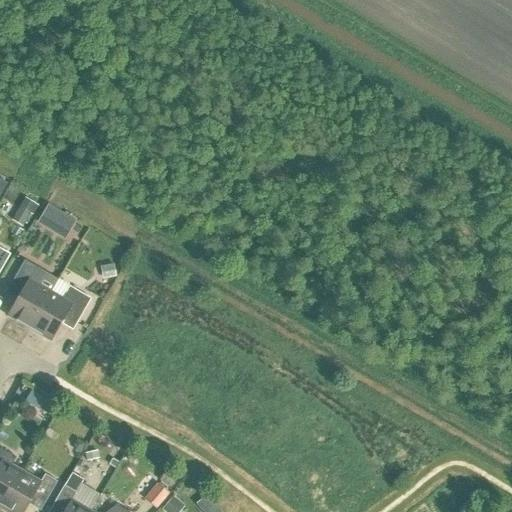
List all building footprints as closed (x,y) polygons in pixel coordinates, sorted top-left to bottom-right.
[(25,229),(39,206),(25,198),(12,221),(25,229)] [(37,221),(65,238),(76,220),(48,203),(37,221)] [(0,248),(0,271),(10,255),(0,248)] [(22,293),(9,316),(30,328),(50,293),(39,286),(46,273),(25,261),(10,286),(22,293)] [(102,280),(116,277),(113,264),(100,267),(102,280)] [(62,300),(50,293),(30,328),(51,341),(64,318),(76,325),(91,299),(69,287),(62,300)] [(36,408),(43,397),(32,391),(26,402),(36,408)] [(81,453),(86,444),(78,439),(75,444),(76,449),(81,453)] [(12,466),(16,458),(0,448),(0,507),(1,508),(22,472),(12,466)] [(85,451),(87,460),(100,458),(98,448),(85,451)] [(45,504),(58,482),(45,475),(40,483),(22,472),(1,508),(8,511),(23,511),(33,497),(45,504)] [(90,511),(72,501),(77,493),(84,480),(72,474),(65,486),(64,486),(51,508),(58,511),(90,511)] [(156,510),(169,494),(157,484),(144,499),(156,510)] [(164,511),(179,511),(184,506),(173,497),(162,510),(164,511)]
